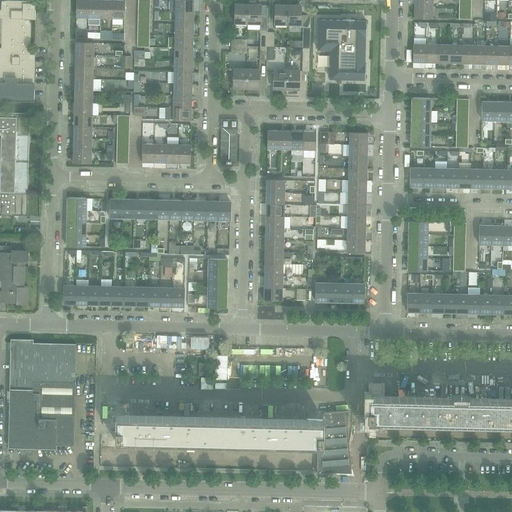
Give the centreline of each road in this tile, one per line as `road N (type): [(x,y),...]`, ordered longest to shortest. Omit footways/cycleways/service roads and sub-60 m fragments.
road 1 (residential): [(109,326),(108,392),(349,396),(350,366)]
road 2 (residential): [(379,492),(105,485)]
road 3 (residential): [(51,176),(55,0)]
road 4 (residential): [(511,457),(390,455),(381,460),(379,492)]
road 5 (residential): [(350,366),(511,369)]
road 6 (residential): [(210,180),(51,176)]
road 7 (residential): [(47,325),(51,176)]
road 8 (residential): [(241,329),(245,181)]
road 9 (residential): [(246,110),(389,112)]
road 10 (residential): [(109,326),(241,329)]
road 11 (residential): [(384,332),(387,202)]
road 12 (residential): [(384,332),(511,335)]
road 13 (residential): [(511,205),(387,202)]
road 14 (residential): [(511,81),(390,78)]
